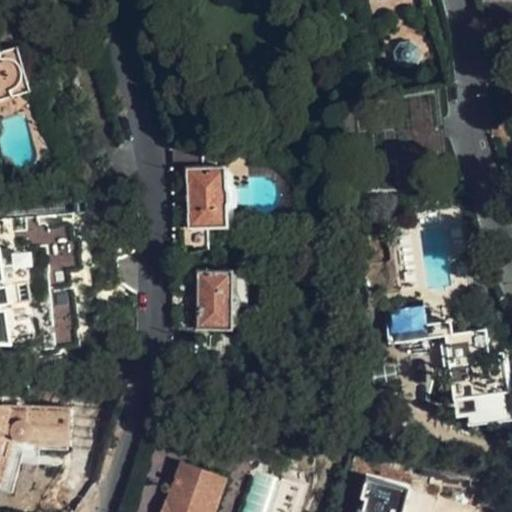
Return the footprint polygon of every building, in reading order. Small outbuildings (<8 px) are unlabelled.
[(511,0),(473,0),(481,28),(491,29),(511,30),(511,0)] [(511,30),(491,29),(490,47),(511,48),(511,30)] [(411,41),(401,44),(395,53),(397,64),(407,70),(418,67),(423,57),(421,47),(411,41)] [(0,100),(32,91),(18,45),(0,50),(0,100)] [(511,64),(485,64),(485,89),(511,88),(511,64)] [(436,93),(405,98),(415,174),(448,170),(436,93)] [(204,150),(214,150),(214,140),(204,142),(204,150)] [(204,142),(171,149),(173,164),(173,170),(188,170),(214,169),(214,150),(204,150),(204,142)] [(214,169),(188,170),(188,219),(188,228),(199,228),(206,228),(226,227),(225,169),(214,169)] [(199,245),(199,228),(188,228),(188,219),(172,220),(172,245),(193,245),(199,245)] [(59,342),(79,338),(75,321),(81,320),(71,268),(81,266),(78,250),(81,249),(79,239),(71,241),(68,225),(52,228),(50,224),(47,223),(44,225),(43,229),(40,230),(42,238),(49,238),(53,259),(29,262),(31,274),(5,279),(0,250),(0,332),(2,332),(1,313),(0,308),(44,301),(51,331),(48,332),(50,344),(39,346),(40,350),(60,347),(59,342)] [(206,228),(199,228),(199,245),(193,245),(193,252),(207,249),(206,228)] [(114,252),(92,254),(96,292),(117,290),(125,282),(122,259),(114,252)] [(234,271),(198,271),(197,330),(234,330),(234,307),(234,271)] [(234,307),(248,307),(248,271),(234,271),(234,307)] [(434,338),(428,304),(395,311),(402,344),(434,338)] [(0,346),(12,347),(7,312),(1,313),(2,332),(0,332),(0,346)] [(511,415),(511,411),(504,351),(489,353),(486,329),(447,334),(456,395),(466,394),(470,421),(496,418),(511,415)] [(511,349),(504,351),(511,411),(511,415),(496,418),(498,430),(511,428),(511,349)] [(0,479),(10,446),(70,448),(71,408),(2,406),(0,405),(0,479)] [(204,511),(217,475),(181,463),(166,505),(172,507),(170,511),(204,511)] [(216,511),(227,479),(217,475),(204,511),(216,511)] [(364,511),(403,511),(409,489),(367,478),(361,497),(368,499),(364,511)]
